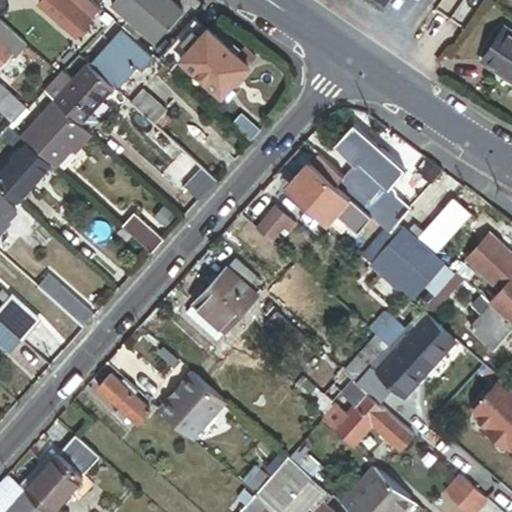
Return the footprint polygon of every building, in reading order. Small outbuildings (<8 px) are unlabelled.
[(91,22),(65,0),(44,0),(40,6),(78,39),(92,23),(91,22)] [(84,0),(65,0),(91,22),(99,13),(84,0)] [(170,1),(168,0),(118,0),(113,7),(143,33),(158,16),(170,1)] [(113,7),(106,15),(137,42),(144,34),(143,33),(113,7)] [(192,21),(182,13),(170,26),(155,44),(144,34),(137,42),(158,60),(192,21)] [(143,33),(144,34),(155,44),(170,26),(158,16),(143,33)] [(207,31),(193,19),(192,21),(158,60),(171,72),(181,61),(207,31)] [(0,24),(1,23),(0,22),(0,70),(0,71),(22,45),(0,25),(0,24)] [(511,34),(503,29),(481,63),(511,82),(511,34)] [(248,67),(207,31),(181,61),(223,97),(248,67)] [(93,70),(115,90),(135,66),(139,70),(151,57),(125,34),(93,70)] [(93,70),(88,66),(56,104),(82,127),(115,90),(93,70)] [(0,86),(0,114),(13,127),(27,112),(0,86)] [(132,105),(153,123),(162,113),(142,94),(132,105)] [(82,127),(56,104),(23,140),(25,142),(29,146),(52,166),(57,170),(77,148),(80,151),(93,136),(82,127)] [(153,123),(132,105),(120,118),(143,140),(156,126),(153,123)] [(261,130),(242,113),(233,123),(252,140),(261,130)] [(386,189),(401,172),(351,128),(334,148),(354,166),(383,192),(386,189)] [(11,129),(3,137),(18,150),(25,142),(23,140),(11,129)] [(52,166),(29,146),(0,178),(0,187),(19,204),(52,166)] [(332,228),(340,218),(358,235),(372,219),(348,199),(349,198),(336,187),(342,179),(317,157),(309,165),(307,164),(293,179),(295,181),(288,190),(332,228)] [(372,219),(387,232),(406,210),(392,197),(390,192),(386,189),(383,192),(354,166),(342,179),(336,187),(349,198),(348,199),(372,219)] [(0,238),(3,235),(1,233),(8,225),(18,214),(0,198),(0,238)] [(430,250),(466,211),(455,201),(419,240),(430,250)] [(292,221),(275,207),(256,229),(272,244),(284,230),(292,221)] [(134,214),(122,227),(152,254),(164,240),(134,214)] [(297,226),(292,221),(284,230),(289,234),(297,226)] [(1,233),(3,235),(10,227),(8,225),(1,233)] [(402,230),(389,245),(396,251),(403,257),(428,279),(441,264),(402,230)] [(511,253),(488,233),(466,259),(500,289),(489,302),(490,303),(511,322),(511,253)] [(399,261),(403,257),(396,251),(392,255),(399,261)] [(428,279),(403,257),(399,261),(396,265),(421,287),(428,279)] [(236,259),(226,269),(245,286),(254,275),(236,259)] [(245,286),(226,269),(217,280),(211,287),(195,305),(227,332),(258,297),(245,286)] [(464,280),(456,272),(441,289),(423,309),(429,315),(435,321),(441,315),(436,311),(464,280)] [(211,287),(217,280),(214,277),(207,284),(211,287)] [(423,309),(441,289),(434,283),(416,303),(423,309)] [(489,302),(481,294),(471,305),(481,314),(490,303),(489,302)] [(0,322),(22,342),(23,343),(35,331),(22,319),(27,313),(11,298),(0,310),(0,322)] [(494,347),(511,325),(511,322),(490,303),(481,314),(470,326),(494,347)] [(195,305),(187,315),(218,342),(227,332),(195,305)] [(429,315),(423,309),(410,323),(416,328),(429,315)] [(22,319),(35,331),(40,325),(27,313),(22,319)] [(306,339),(276,313),(266,325),(296,350),(306,339)] [(406,328),(389,313),(372,332),(377,335),(389,346),(406,328)] [(435,321),(429,315),(416,328),(404,343),(401,346),(408,352),(415,358),(441,329),(443,327),(435,321)] [(22,342),(0,322),(0,345),(10,355),(22,342)] [(455,341),(441,329),(415,358),(429,371),(455,341)] [(377,335),(315,404),(327,415),(334,408),(356,384),(389,346),(377,335)] [(401,346),(404,343),(399,339),(391,348),(403,358),(408,352),(401,346)] [(225,401),(193,373),(160,411),(191,439),(225,401)] [(121,384),(111,375),(99,390),(121,409),(127,415),(138,424),(151,409),(134,395),(121,384)] [(138,391),(125,380),(121,384),(134,395),(138,391)] [(367,394),(356,384),(334,408),(341,414),(330,427),(339,435),(353,447),(364,434),(346,418),(367,394)] [(385,410),(367,394),(346,418),(364,434),(372,426),(385,410)] [(341,414),(334,408),(327,415),(323,420),(325,422),(330,427),(341,414)] [(121,409),(116,416),(121,421),(127,415),(121,409)] [(413,435),(385,410),(372,426),(400,451),(413,435)] [(339,435),(330,427),(325,422),(295,455),(309,469),(339,435)] [(99,458),(75,437),(59,456),(83,476),(99,458)] [(51,511),(83,476),(59,456),(41,476),(26,494),(47,511),(51,511)] [(281,511),(312,478),(289,458),(278,471),(256,495),(266,505),(274,511),(281,511)] [(397,511),(410,498),(374,466),(340,503),(350,511),(397,511)] [(35,471),(20,488),(25,492),(26,494),(41,476),(35,471)] [(460,476),(446,493),(467,511),(475,511),(486,499),(460,476)] [(19,487),(8,478),(3,485),(13,494),(19,487)] [(332,496),(312,478),(281,511),(317,511),(324,505),(332,496)] [(19,487),(13,494),(0,509),(0,511),(7,511),(25,492),(20,488),(19,487)] [(253,498),(244,490),(235,498),(245,507),(253,498)] [(47,511),(26,494),(25,492),(7,511),(47,511)] [(259,511),(266,505),(256,495),(253,498),(245,507),(240,511),(259,511)] [(397,511),(403,511),(413,501),(410,498),(397,511)]
